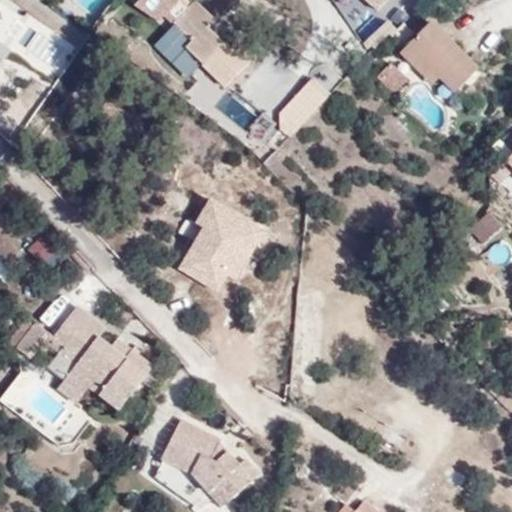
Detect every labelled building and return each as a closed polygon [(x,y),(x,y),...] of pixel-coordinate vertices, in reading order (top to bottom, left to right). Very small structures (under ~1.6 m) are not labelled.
[(198,59),(238,96),(265,67),(253,56),(245,65),(217,39),(225,31),(206,12),(199,20),(187,9),(195,0),(194,0),(160,0),(145,17),(163,34),(175,21),(187,33),(185,35),(204,53),(198,59)] [(54,75),(71,47),(21,17),(15,27),(16,27),(5,46),(54,75)] [(400,59),(415,74),(424,65),(440,83),(454,97),(477,72),(430,27),(400,59)] [(424,65),(415,74),(432,91),(440,83),(424,65)] [(406,86),(391,69),(380,82),(396,98),(406,86)] [(313,73),(273,118),(292,135),(332,89),(313,73)] [(511,163),(503,173),(511,181),(511,163)] [(176,271),(219,293),(241,252),(250,257),(264,230),(213,203),(176,271)] [(491,212),(467,225),(477,242),(501,228),(491,212)] [(56,266),(66,247),(39,233),(29,252),(56,266)] [(486,254),(497,266),(511,252),(511,250),(501,239),(486,254)] [(298,285),(287,389),(316,403),(327,288),(298,285)] [(60,357),(66,361),(76,345),(88,353),(65,386),(83,399),(88,391),(100,400),(106,392),(124,405),(150,368),(130,354),(124,362),(109,352),(95,341),(102,332),(73,312),(51,342),(65,351),(60,357)] [(6,349),(19,358),(34,337),(36,335),(22,325),(6,349)] [(19,358),(28,365),(44,341),(36,335),(34,337),(19,358)] [(109,352),(124,362),(130,354),(115,344),(109,352)] [(66,361),(77,369),(88,353),(76,345),(66,361)] [(59,394),(77,407),(83,399),(65,386),(59,394)] [(100,400),(119,412),(124,405),(106,392),(100,400)] [(196,476),(213,496),(222,489),(234,501),(264,473),(249,459),(241,465),(219,439),(181,422),(165,462),(196,476)] [(470,491),(449,478),(441,491),(463,505),(470,491)] [(222,489),(213,496),(225,509),(234,501),(222,489)]
